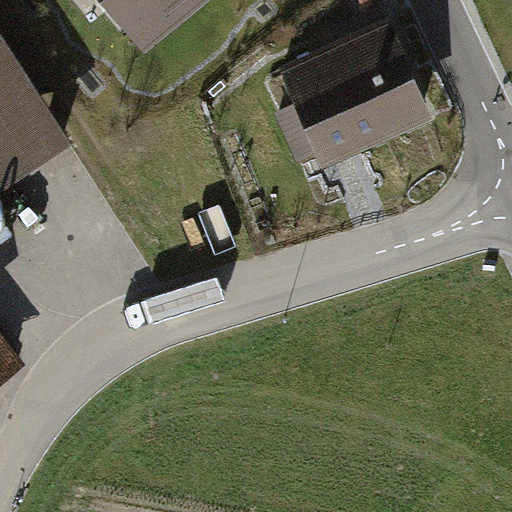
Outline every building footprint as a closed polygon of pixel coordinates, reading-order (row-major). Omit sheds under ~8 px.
[(117,0),(147,38),(195,0),(117,0)] [(388,30),(286,78),(331,172),(433,123),(388,30)] [(0,197),(71,152),(0,42),(0,197)] [(0,260),(66,323),(87,300),(18,235),(0,253),(0,260)] [(0,339),(0,380),(20,365),(0,339)]
